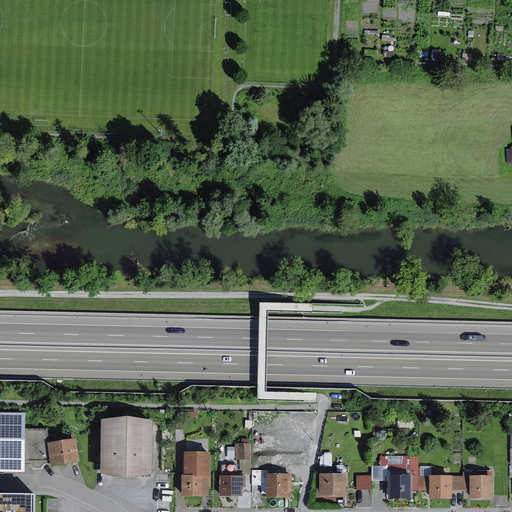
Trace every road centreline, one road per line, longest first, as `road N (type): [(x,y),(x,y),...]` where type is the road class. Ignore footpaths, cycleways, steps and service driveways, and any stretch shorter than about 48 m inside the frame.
road 1 (track): [(0,292),(385,296),(511,307)]
road 2 (motorway): [(0,358),(511,369)]
road 3 (motorway): [(511,342),(0,331)]
